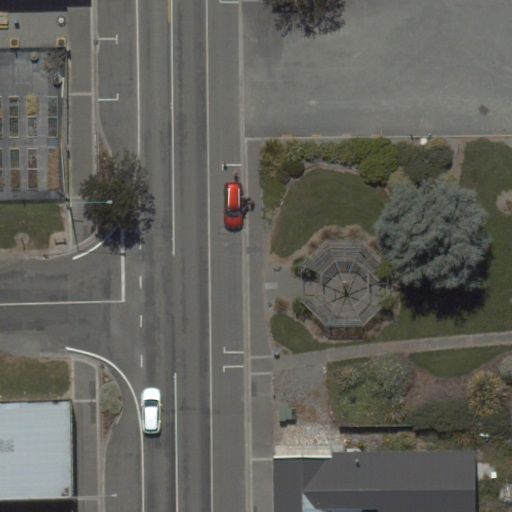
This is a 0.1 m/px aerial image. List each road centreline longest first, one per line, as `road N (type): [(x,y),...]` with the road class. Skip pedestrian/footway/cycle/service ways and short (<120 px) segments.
road 1 (primary): [(171,0),(175,300)]
road 2 (primary): [(175,300),(178,511)]
road 3 (residential): [(0,302),(175,300)]
